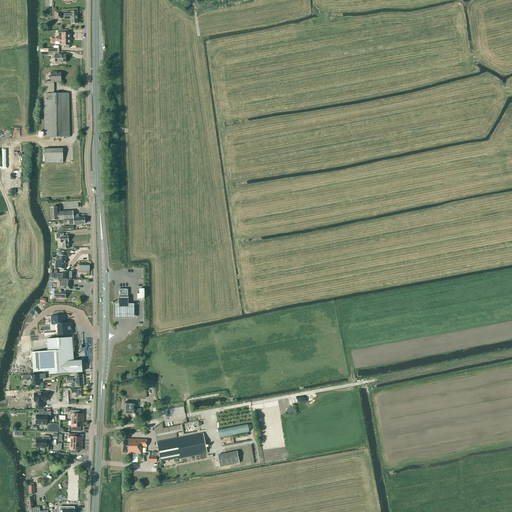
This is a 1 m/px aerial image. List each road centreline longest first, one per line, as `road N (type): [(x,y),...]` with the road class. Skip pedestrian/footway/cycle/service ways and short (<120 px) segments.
road 1 (unclassified): [(87,0),(94,332)]
road 2 (primary): [(100,219),(95,0)]
road 3 (track): [(376,379),(511,353)]
